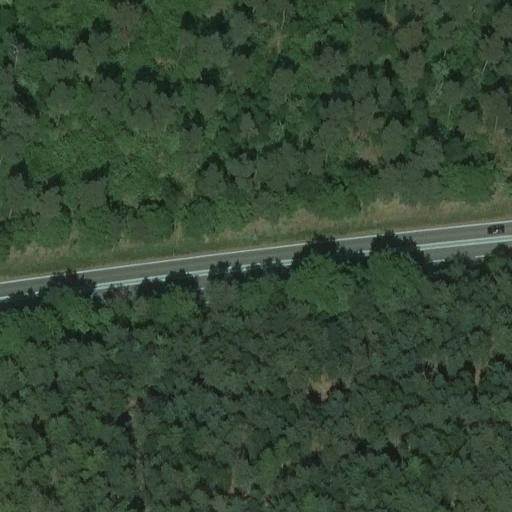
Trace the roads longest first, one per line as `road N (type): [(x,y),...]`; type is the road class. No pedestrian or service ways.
road 1 (trunk): [(511,232),(0,291)]
road 2 (trunk): [(0,315),(511,257)]
